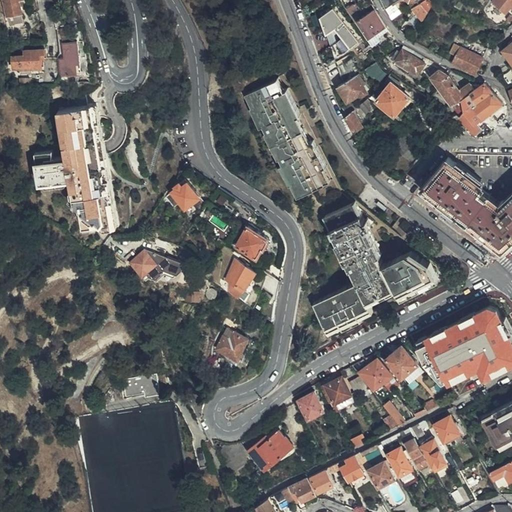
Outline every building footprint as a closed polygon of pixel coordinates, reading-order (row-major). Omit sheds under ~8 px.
[(23,23),(19,0),(18,0),(3,0),(7,16),(13,15),(15,25),(23,23)] [(388,26),(376,7),(369,12),(361,0),(351,8),(369,37),(386,27),(388,26)] [(425,0),(413,8),(422,18),(435,0),(425,0)] [(511,0),(493,0),(505,11),(510,6),(511,7),(511,0)] [(327,7),(324,1),(317,5),(321,11),(324,9),(327,7)] [(394,2),(386,7),(390,14),(398,8),(394,2)] [(317,16),(338,56),(358,45),(338,5),(317,16)] [(28,25),(40,22),(37,12),(26,16),(28,25)] [(79,62),(77,43),(64,44),(66,59),(61,60),(63,75),(77,73),(76,63),(79,62)] [(415,49),(406,44),(399,56),(396,54),(394,59),(418,74),(424,61),(412,54),(415,49)] [(454,64),(476,73),(484,57),(485,58),(488,50),(477,44),(473,52),(455,44),(451,52),(458,55),(454,64)] [(42,67),(42,60),(46,59),(45,49),(25,50),(26,56),(13,57),(14,69),(24,69),(42,67)] [(357,75),(360,73),(351,59),(338,67),(344,83),(357,75)] [(385,83),(390,79),(377,65),(376,63),(370,67),(385,83)] [(458,112),(464,107),(463,98),(471,93),(475,90),(471,83),(459,90),(449,76),(440,71),(433,76),(434,78),(452,103),(458,112)] [(344,83),(338,87),(343,94),(347,101),(357,95),(363,95),(366,92),(357,75),(344,83)] [(297,114),(285,91),(282,92),(275,79),(248,94),(254,108),(253,109),(262,127),(264,126),(284,167),(283,168),(292,187),(294,186),(301,199),(330,185),(323,172),(325,171),(321,161),(297,114)] [(403,86),(391,79),(386,83),(389,86),(378,99),(386,106),(395,114),(409,98),(410,96),(407,94),(401,89),(403,86)] [(474,105),(484,117),(502,102),(485,83),(475,90),(471,93),(477,103),(474,105)] [(289,89),(285,91),(297,114),(321,161),(325,171),(329,169),(289,89)] [(410,96),(409,98),(417,104),(422,97),(410,90),(407,94),(410,96)] [(464,107),(465,112),(476,123),(484,117),(474,105),(477,103),(471,93),(463,98),(464,107)] [(123,227),(100,122),(94,123),(90,105),(85,106),(83,96),(73,99),(75,109),(56,112),(66,154),(67,159),(53,162),(52,157),(50,151),(33,155),(43,202),(75,195),(84,235),(123,227)] [(367,100),(359,107),(365,114),(373,108),(367,100)] [(94,123),(100,122),(97,104),(90,105),(94,123)] [(343,110),(347,117),(354,112),(356,110),(351,104),(343,110)] [(354,112),(347,117),(355,131),(363,127),(359,120),(354,112)] [(476,123),(465,112),(459,117),(476,134),(481,129),(478,126),(476,123)] [(476,134),(478,136),(484,136),(489,131),(485,126),(481,129),(476,134)] [(478,228),(503,204),(499,200),(495,203),(477,189),(481,184),(449,158),(423,188),(478,228)] [(165,196),(160,203),(165,208),(170,204),(173,207),(175,205),(173,202),(177,199),(184,209),(193,203),(200,198),(188,182),(182,186),(180,183),(174,187),(176,189),(165,198),(165,196)] [(211,198),(217,187),(209,182),(202,192),(211,198)] [(511,196),(503,204),(478,228),(503,250),(511,241),(511,196)] [(200,198),(193,203),(199,210),(204,203),(200,198)] [(335,329),(344,325),(347,323),(349,326),(352,325),(362,319),(360,314),(366,311),(378,305),(376,300),(374,297),(396,285),(398,288),(401,293),(426,280),(438,273),(431,259),(428,261),(425,257),(423,259),(420,254),(417,255),(414,251),(388,264),(382,254),(369,229),(371,227),(366,217),(362,218),(355,204),(331,216),(364,278),(332,296),(326,299),(321,302),(335,329)] [(264,250),(270,239),(248,226),(237,246),(258,258),(262,249),(264,250)] [(374,226),(371,227),(369,229),(382,254),(387,251),(374,226)] [(213,241),(222,249),(225,245),(226,243),(216,237),(213,241)] [(173,257),(157,251),(153,255),(146,248),(132,261),(145,275),(149,272),(151,274),(158,276),(164,271),(177,276),(184,270),(186,263),(173,257)] [(227,280),(229,281),(244,291),(256,273),(236,260),(227,280)] [(281,279),(283,270),(272,264),(267,270),(281,279)] [(441,278),(438,273),(426,280),(401,293),(404,298),(441,278)] [(278,294),(280,286),(266,277),(261,284),(278,294)] [(244,291),(229,281),(229,290),(240,297),(244,291)] [(374,297),(376,300),(398,288),(396,285),(374,297)] [(186,290),(186,299),(201,300),(201,290),(186,290)] [(179,292),(171,291),(170,298),(178,299),(179,292)] [(366,311),(367,316),(380,308),(378,305),(366,311)] [(424,356),(431,353),(443,378),(448,376),(459,370),(457,368),(471,361),(472,364),(479,360),(486,373),(502,365),(511,360),(511,330),(508,332),(501,318),(502,318),(497,308),(490,306),(477,312),(478,316),(464,323),(462,320),(448,327),(450,330),(435,337),(434,334),(427,337),(419,341),(417,342),(424,356)] [(476,310),(461,318),(462,320),(464,323),(478,316),(477,312),(476,310)] [(502,318),(501,318),(508,332),(511,330),(511,325),(507,315),(502,318)] [(362,319),(352,325),(353,327),(363,322),(362,319)] [(337,333),(346,328),(344,325),(335,329),(337,333)] [(447,325),(433,332),(434,334),(435,337),(450,330),(448,327),(447,325)] [(239,359),(249,339),(227,328),(218,348),(239,359)] [(418,362),(403,344),(387,358),(392,365),(403,376),(418,362)] [(384,382),(392,375),(377,358),(360,372),(375,389),(384,382)] [(459,370),(448,376),(449,379),(474,366),(472,364),(471,361),(457,368),(459,370)] [(124,380),(127,395),(160,388),(156,374),(124,380)] [(328,384),(321,387),(329,401),(333,399),(336,403),(351,394),(342,377),(328,384)] [(295,404),(302,416),(306,413),(309,417),(324,410),(314,391),(294,402),(295,404)] [(196,404),(200,407),(202,407),(205,402),(196,392),(189,397),(196,404)] [(399,425),(405,422),(386,398),(380,402),(399,425)] [(424,406),(427,411),(437,406),(435,401),(424,406)] [(511,404),(483,420),(497,446),(511,438),(511,404)] [(451,414),(435,423),(446,441),(461,433),(458,427),(451,414)] [(427,425),(426,421),(410,428),(433,467),(448,459),(435,438),(429,441),(421,427),(427,425)] [(401,433),(420,468),(428,463),(409,429),(401,433)] [(266,469),(290,448),(282,439),(285,436),(280,431),(271,438),(267,434),(249,450),(266,469)] [(282,439),(290,448),(293,445),(285,436),(282,439)] [(376,451),(374,446),(360,453),(371,474),(372,473),(370,468),(371,468),(365,456),(376,451)] [(401,474),(407,484),(418,478),(401,446),(388,453),(400,475),(401,474)] [(364,473),(356,455),(347,459),(349,463),(341,467),(349,481),(364,473)] [(372,473),(380,486),(396,477),(386,459),(371,468),(370,468),(372,473)] [(511,459),(490,472),(494,479),(505,474),(510,481),(511,479),(511,459)] [(341,467),(339,463),(328,468),(329,469),(333,468),(335,472),(341,467)] [(325,469),(311,477),(320,493),(333,485),(325,469)] [(303,501),(317,495),(308,478),(290,487),(296,498),(299,497),(303,501)] [(288,501),(296,498),(290,487),(283,491),(288,501)] [(458,501),(466,498),(462,488),(453,492),(458,501)] [(275,511),(268,499),(256,508),(258,511),(275,511)]
